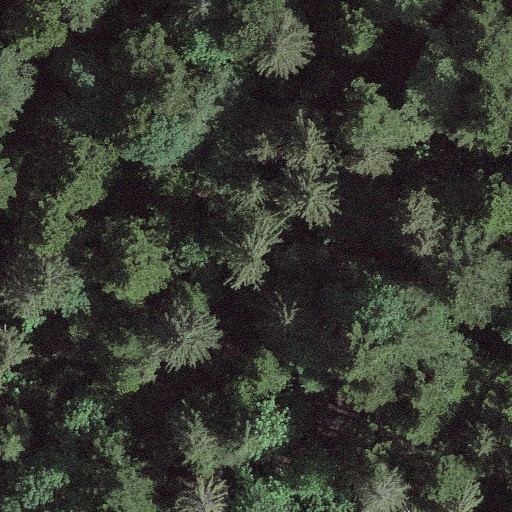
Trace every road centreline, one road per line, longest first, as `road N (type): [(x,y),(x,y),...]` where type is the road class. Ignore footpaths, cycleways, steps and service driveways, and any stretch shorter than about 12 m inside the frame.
road 1 (track): [(227,511),(511,236)]
road 2 (track): [(0,101),(97,0)]
